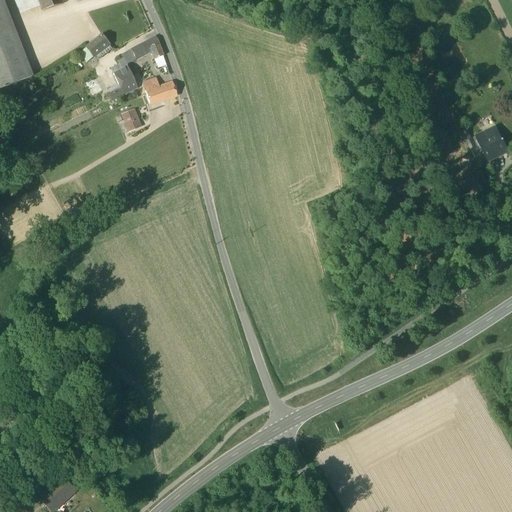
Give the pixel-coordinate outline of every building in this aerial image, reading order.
[(0,0),(0,89),(32,77),(1,0),(0,0)] [(12,0),(19,15),(40,7),(37,0),(12,0)] [(59,0),(37,0),(40,7),(42,12),(62,6),(59,0)] [(86,47),(93,57),(94,56),(108,45),(100,36),(92,42),(86,47)] [(151,52),(154,60),(163,57),(155,37),(135,48),(121,56),(123,59),(126,65),(135,61),(135,60),(151,52)] [(112,50),(108,45),(94,56),(98,61),(112,50)] [(93,57),(86,47),(78,53),(85,62),(93,57)] [(166,65),(163,57),(154,60),(158,68),(166,65)] [(121,70),(126,67),(126,65),(123,59),(117,62),(118,65),(121,70)] [(121,70),(118,65),(110,69),(113,74),(121,70)] [(118,85),(119,85),(132,78),(126,67),(121,70),(113,74),(112,75),(118,85)] [(137,88),(132,78),(119,85),(121,89),(124,95),(137,88)] [(142,83),(145,92),(155,88),(152,80),(142,83)] [(145,92),(149,104),(176,94),(171,82),(158,87),(155,88),(145,92)] [(108,89),(110,94),(121,89),(119,85),(118,85),(108,89)] [(110,94),(113,100),(124,95),(121,89),(110,94)] [(127,126),(129,132),(140,128),(133,111),(121,115),(126,126),(127,126)] [(480,145),(488,162),(496,158),(494,154),(507,148),(504,141),(503,142),(500,136),(480,145)] [(38,500),(48,511),(54,511),(75,493),(62,479),(38,500)]
